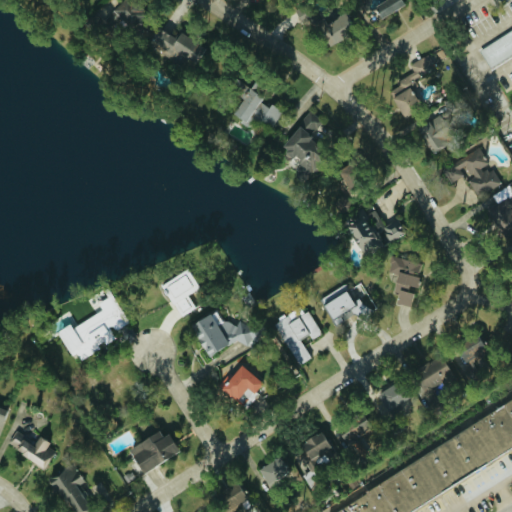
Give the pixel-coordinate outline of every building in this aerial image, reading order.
[(100,22),(91,15),(84,23),(101,37),(115,20),(125,28),(140,9),(128,0),(109,0),(114,4),(100,22)] [(375,18),(400,7),(397,0),(382,0),(370,5),(375,18)] [(324,30),(336,35),(339,28),(328,23),(324,30)] [(176,32),(172,39),(153,27),(142,43),(173,63),(176,58),(188,66),(200,48),(176,32)] [(511,29),(476,51),(488,72),(511,57),(511,29)] [(382,84),(400,118),(420,108),(410,90),(419,85),(416,78),(431,70),(426,61),(382,84)] [(248,127),(252,121),(266,131),(279,112),(266,104),(266,105),(245,90),(229,114),(248,127)] [(306,140),(319,122),(306,112),(275,154),(286,162),(290,158),(298,164),(292,173),(302,181),(323,153),(306,140)] [(445,143),(425,120),(412,132),(432,155),(445,143)] [(466,181),(475,198),(499,185),(488,166),(477,148),(451,162),(456,171),(461,168),(468,180),(466,181)] [(351,180),(345,167),(335,172),(342,185),(351,180)] [(511,218),(505,204),(511,200),(511,184),(490,195),(494,205),(484,209),(497,239),(511,232),(511,218)] [(360,211),(341,223),(365,258),(383,245),(360,211)] [(386,242),(402,233),(394,219),(378,228),(386,242)] [(409,307),(416,277),(415,277),(418,263),(390,257),(386,273),(394,274),(390,293),(396,294),(394,304),(409,307)] [(175,318),(192,310),(185,295),(195,290),(185,270),(158,284),(175,318)] [(364,313),(356,299),(349,303),(342,292),(320,305),(330,323),(348,313),(353,320),(364,313)] [(99,311),(68,328),(67,327),(56,332),(72,362),(114,340),(110,332),(125,324),(119,312),(115,314),(106,296),(95,303),(99,311)] [(295,366),(308,359),(298,340),(306,336),(308,340),(317,335),(301,306),(271,322),(295,366)] [(205,357),(235,338),(240,345),(252,338),(241,320),(230,327),(225,319),(219,323),(211,311),(187,326),(205,357)] [(462,367),(485,353),(474,336),(452,349),(462,367)] [(407,377),(426,404),(434,398),(428,390),(440,382),(444,388),(454,380),(437,355),(407,377)] [(249,395),(259,383),(237,366),(217,390),(232,402),(242,389),(249,395)] [(382,412),(406,400),(397,382),(374,394),(382,412)] [(328,511),(511,393),(511,449),(414,511),(328,511)] [(362,448),(356,436),(367,431),(359,415),(332,428),(345,456),(362,448)] [(173,455),(160,430),(124,449),(137,474),(173,455)] [(39,470),(52,453),(44,447),(46,445),(35,437),(31,443),(15,432),(9,440),(16,444),(11,451),(39,470)] [(327,450),(320,433),(293,444),(300,461),(327,450)] [(263,485),(284,474),(276,458),(255,469),(263,485)] [(84,511),(87,511),(74,486),(84,481),(74,463),(44,479),(62,511),(84,511)] [(221,511),(224,511),(246,497),(235,481),(212,498),(221,511)]
